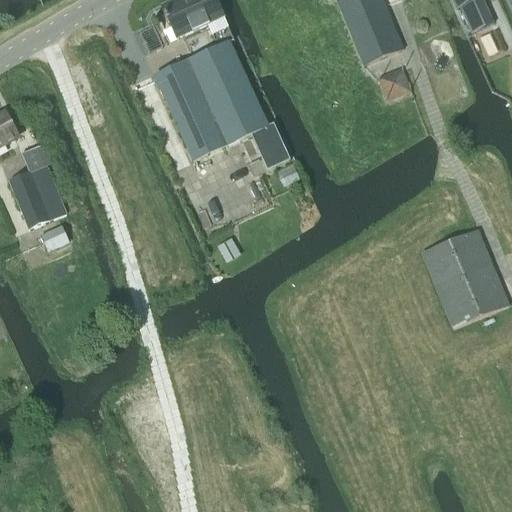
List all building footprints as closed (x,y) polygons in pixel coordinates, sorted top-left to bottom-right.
[(177,42),(224,21),(214,0),(182,0),(163,9),(167,19),(165,20),(167,24),(169,23),(177,42)] [(333,0),(362,69),(401,53),(379,0),(333,0)] [(452,0),(458,12),(462,10),(484,0),(483,0),(452,0)] [(484,0),(462,10),(473,36),(495,26),(484,0)] [(229,45),(159,77),(155,79),(193,164),(251,138),(267,173),(290,162),(273,126),(267,128),(229,45)] [(0,149),(19,139),(6,115),(0,118),(0,149)] [(29,232),(67,217),(47,168),(52,166),(45,147),(22,156),(30,175),(9,183),(29,232)] [(61,229),(40,239),(48,256),(69,246),(61,229)] [(452,332),(507,309),(476,234),(420,257),(452,332)] [(234,244),(220,252),(227,265),(241,257),(234,244)]
